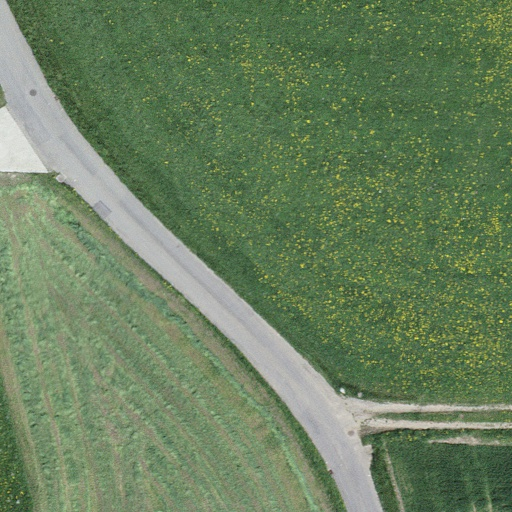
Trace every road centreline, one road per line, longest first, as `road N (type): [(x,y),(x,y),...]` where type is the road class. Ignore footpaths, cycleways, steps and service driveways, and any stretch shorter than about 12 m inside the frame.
road 1 (unclassified): [(0,44),(66,149),(319,412),(366,511)]
road 2 (track): [(319,412),(511,415)]
